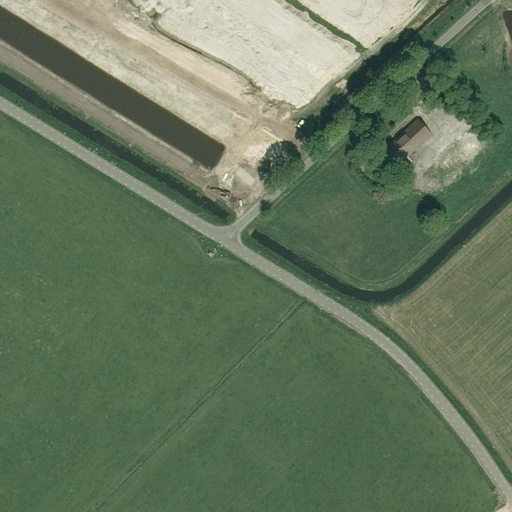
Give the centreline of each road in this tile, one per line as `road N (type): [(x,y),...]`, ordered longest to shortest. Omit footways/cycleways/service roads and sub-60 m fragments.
road 1 (tertiary): [(511,500),(473,438),(403,358),(223,239)]
road 2 (unclassified): [(223,239),(489,0)]
road 3 (tertiary): [(223,239),(0,102)]
